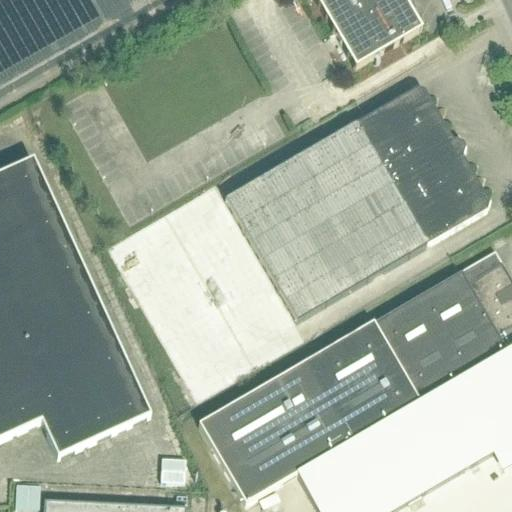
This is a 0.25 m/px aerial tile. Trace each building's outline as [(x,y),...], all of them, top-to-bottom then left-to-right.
[(0,0),(0,100),(131,25),(173,0),(0,0)] [(400,0),(311,0),(355,75),(421,36),(400,0)] [(355,131),(225,206),(296,328),(426,253),(427,248),(432,249),(487,217),(486,215),(487,210),(489,209),(462,164),(464,156),(466,155),(462,149),(461,150),(453,148),(423,97),(422,98),(417,97),(416,95),(360,127),(359,132),(355,131)] [(56,466),(149,424),(32,167),(0,181),(0,447),(40,430),(56,466)] [(511,288),(500,269),(494,258),(460,278),(460,279),(371,331),(196,432),(242,511),(417,411),(417,410),(506,358),(496,341),(511,331),(511,288)] [(38,511),(39,491),(15,490),(13,511),(38,511)] [(472,511),(472,495),(452,495),(452,511),(472,511)] [(432,511),(432,496),(411,496),(411,511),(432,511)]
